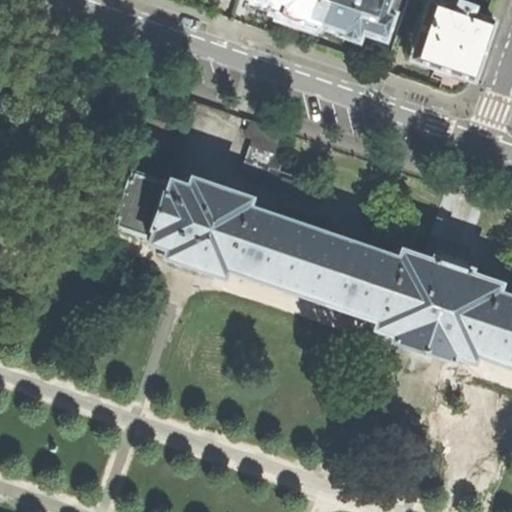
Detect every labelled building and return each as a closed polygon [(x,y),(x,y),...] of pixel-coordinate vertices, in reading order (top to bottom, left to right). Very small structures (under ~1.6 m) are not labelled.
[(298,10),(316,17),(321,0),(265,0),(275,3),(272,11),(274,12),(282,15),(293,19),(293,18),(295,19),(298,10)] [(357,31),(380,39),(390,11),(379,8),(382,0),(321,0),(316,17),(335,23),(332,32),(334,32),(334,33),(342,35),(353,39),(354,39),(357,31)] [(468,79),(489,19),(466,11),(468,5),(453,0),(452,0),(451,6),(433,0),(424,0),(405,57),(433,67),(468,79)] [(239,175),(302,197),(307,183),(275,172),(281,155),(274,153),(281,134),(249,123),(245,135),(252,137),(239,175)] [(511,296),(489,289),(492,281),(461,270),(462,266),(441,259),(425,253),(424,257),(393,247),(390,255),(239,204),(242,195),(211,185),(183,175),(180,184),(162,177),(161,181),(128,170),(126,177),(124,177),(111,217),(112,217),(109,225),(142,236),(141,239),(159,245),(156,254),(215,274),(218,266),(369,317),(366,325),(386,332),(384,337),(443,357),(445,352),(465,359),(467,351),(511,365),(511,296)]
